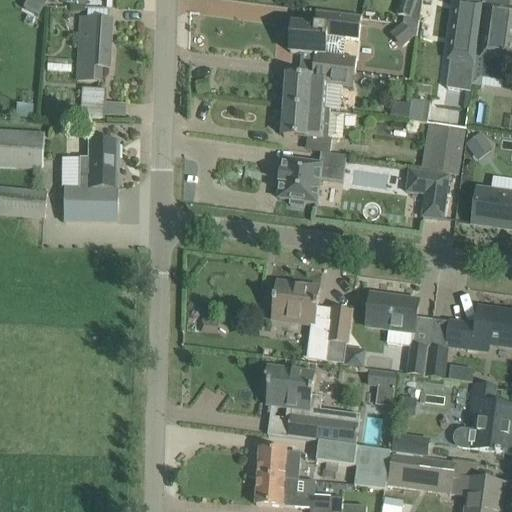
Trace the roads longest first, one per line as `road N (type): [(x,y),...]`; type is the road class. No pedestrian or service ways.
road 1 (residential): [(511,267),(162,221)]
road 2 (residential): [(153,511),(162,221)]
road 3 (residential): [(162,221),(168,0)]
